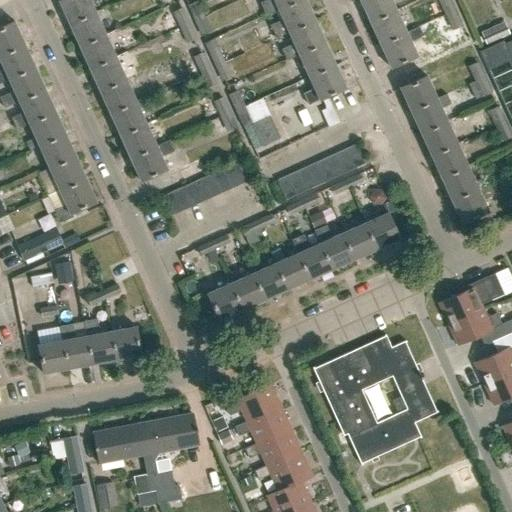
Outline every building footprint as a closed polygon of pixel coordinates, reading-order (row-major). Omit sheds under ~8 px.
[(57,0),(68,23),(94,11),(88,0),(57,0)] [(278,9),(298,0),(267,0),(260,3),(266,16),(278,10),(278,9)] [(288,32),(314,20),(304,0),(298,0),(278,9),(278,10),(283,20),(270,26),(276,38),(288,33),(288,32)] [(360,0),(370,21),(395,9),(391,0),(360,0)] [(444,16),(455,11),(450,0),(437,0),(444,16)] [(198,1),(187,6),(194,22),(205,17),(198,1)] [(179,28),(190,24),(183,8),(172,13),(179,28)] [(380,43),(406,32),(395,9),(370,21),(380,43)] [(79,46),(104,34),(94,11),(68,23),(79,46)] [(455,11),(444,16),(434,20),(441,36),(462,27),(455,11)] [(205,17),(194,22),(201,37),(212,32),(205,17)] [(298,54),(324,42),(314,20),(288,32),(288,33),(293,44),(280,49),(285,60),(298,54)] [(0,55),(23,45),(12,21),(0,26),(0,55)] [(486,45),(509,35),(503,22),(481,32),(486,45)] [(190,24),(179,28),(186,44),(197,39),(190,24)] [(391,66),(416,55),(410,41),(421,36),(417,27),(406,32),(380,43),(391,66)] [(89,68),(114,56),(104,34),(79,46),(89,68)] [(213,63),(223,58),(215,39),(204,44),(213,63)] [(334,65),(324,42),(298,54),(308,77),(334,65)] [(7,79),(33,67),(23,45),(0,55),(0,62),(4,71),(0,72),(0,83),(8,80),(7,79)] [(200,73),(210,68),(203,53),(193,58),(193,59),(199,73),(200,73)] [(89,68),(99,91),(125,79),(114,56),(89,68)] [(223,58),(213,63),(221,82),(232,77),(223,58)] [(193,59),(183,64),(189,77),(199,73),(193,59)] [(474,82),(485,77),(478,62),(467,67),(474,82)] [(334,65),(308,77),(314,89),(300,95),(305,106),(345,88),(334,65)] [(18,101),(43,89),(33,67),(7,79),(8,80),(13,91),(0,97),(0,99),(4,109),(18,103),(18,101)] [(210,68),(200,73),(207,89),(217,84),(210,68)] [(425,75),(400,87),(411,110),(436,99),(425,75)] [(485,77),(474,82),(468,84),(475,100),(481,97),(482,98),(492,93),(485,77)] [(109,113),(135,101),(125,79),(99,91),(109,113)] [(28,124),(54,112),(43,89),(18,101),(18,103),(23,112),(10,118),(15,130),(28,124)] [(238,91),(228,95),(235,111),(245,106),(238,91)] [(421,132),(446,121),(441,108),(449,104),(445,95),(436,99),(411,110),(421,132)] [(220,117),(230,113),(223,97),(213,102),(220,117)] [(119,136),(145,124),(135,101),(109,113),(119,136)] [(245,106),(235,111),(239,120),(241,126),(242,126),(252,121),(245,106)] [(495,127),(505,122),(498,107),(488,111),(495,127)] [(38,146),(64,134),(54,112),(28,124),(35,139),(26,143),(29,151),(38,147),(38,146)] [(230,113),(220,117),(227,133),(237,128),(230,113)] [(262,147),(280,139),(271,117),(253,125),(262,147)] [(421,132),(431,155),(456,143),(446,121),(421,132)] [(511,137),(505,122),(495,127),(502,142),(511,138),(511,137)] [(130,158),(155,146),(145,124),(119,136),(130,158)] [(48,168),(74,157),(64,134),(38,146),(38,147),(48,168)] [(168,141),(155,146),(130,158),(140,181),(166,170),(160,157),(173,151),(168,141)] [(441,177),(467,165),(456,143),(431,155),(441,177)] [(346,149),(354,169),(364,164),(356,145),(346,149)] [(336,154),(345,173),(354,169),(346,149),(336,154)] [(326,158),(335,177),(345,173),(336,154),(326,158)] [(511,172),(511,154),(509,155),(503,159),(510,174),(511,172)] [(172,161),(176,174),(196,168),(193,155),(172,161)] [(59,191),(84,179),(74,157),(48,168),(59,191)] [(316,163),(325,182),(335,177),(326,158),(316,163)] [(250,180),(242,161),(232,165),(240,184),(250,180)] [(307,167),(315,186),(325,182),(316,163),(307,167)] [(222,170),(231,189),(240,184),(232,165),(222,170)] [(477,188),(476,187),(467,165),(441,177),(451,199),(477,188)] [(297,172),(305,191),(315,186),(307,167),(297,172)] [(212,174),(221,193),(231,189),(222,170),(212,174)] [(287,176),(296,195),(305,191),(297,172),(287,176)] [(345,180),(349,189),(365,182),(361,173),(345,180)] [(203,179),(211,198),(221,193),(212,174),(203,179)] [(286,200),(296,195),(287,176),(277,181),(286,200)] [(84,179),(59,191),(65,206),(53,211),(59,224),(72,218),(70,214),(95,202),(84,179)] [(193,183),(201,202),(211,198),(203,179),(193,183)] [(333,196),(349,189),(345,180),(330,187),(333,196)] [(477,188),(451,199),(462,222),(487,211),(482,199),(493,194),(488,182),(476,187),(477,188)] [(183,188),(192,207),(201,202),(193,183),(183,188)] [(174,192),(182,211),(192,207),(183,188),(174,192)] [(172,216),(182,211),(174,192),(163,197),(172,216)] [(301,201),(304,208),(304,209),(320,202),(316,194),(301,201)] [(304,209),(304,208),(301,201),(285,208),(289,216),(304,209)] [(364,223),(376,248),(399,238),(387,212),(364,223)] [(308,218),(312,228),(324,222),(320,213),(308,218)] [(256,221),(260,230),(275,223),(271,214),(256,221)] [(244,237),(260,230),(256,221),(240,228),(244,237)] [(342,233),(331,238),(325,223),(313,229),(319,243),(331,269),(353,259),(342,233)] [(353,259),(376,248),(364,223),(342,233),(353,259)] [(211,241),(215,250),(231,243),(227,234),(211,241)] [(331,269),(319,243),(309,248),(302,234),(290,239),(297,253),(309,279),(331,269)] [(23,262),(45,252),(44,249),(38,236),(16,246),(23,262)] [(201,256),(215,250),(211,241),(178,256),(184,269),(203,260),(201,256)] [(286,289),(309,279),(297,253),(283,260),(275,244),(267,247),(275,263),(286,289)] [(264,299),(286,289),(275,263),(252,274),(264,299)] [(32,287),(53,283),(51,273),(30,277),(32,287)] [(242,310),(264,299),(252,274),(230,284),(242,310)] [(491,300),(504,294),(495,274),(466,287),(468,290),(439,303),(449,324),(483,308),(481,304),(491,300)] [(101,291),(105,299),(105,300),(121,293),(117,284),(101,291)] [(218,320),(242,310),(230,284),(206,294),(218,320)] [(90,307),(105,300),(105,299),(101,291),(86,298),(90,307)] [(41,318),(57,315),(56,305),(39,308),(41,318)] [(491,343),(511,333),(511,318),(501,324),(496,313),(487,317),(483,308),(449,324),(458,345),(486,333),(491,343)] [(116,359),(110,331),(98,334),(96,319),(83,321),(85,336),(86,336),(91,364),(116,359)] [(67,368),(91,364),(86,336),(85,336),(75,338),(73,324),(59,327),(62,341),(62,340),(67,368)] [(110,331),(116,359),(141,354),(135,326),(110,331)] [(484,384),(511,371),(511,333),(491,343),(498,340),(503,350),(475,363),(484,384)] [(420,376),(405,342),(406,341),(406,340),(391,347),(385,334),(384,335),(384,336),(314,368),(313,367),(312,367),(343,435),(347,433),(361,465),(362,464),(362,463),(419,437),(420,438),(421,437),(414,422),(438,412),(437,410),(436,411),(425,385),(421,378),(424,377),(423,374),(420,376)] [(42,373),(67,368),(62,340),(62,341),(37,345),(42,373)] [(511,371),(484,384),(494,404),(511,396),(511,371)] [(242,410),(246,421),(247,422),(281,407),(270,384),(236,399),(237,400),(225,405),(230,416),(242,410)] [(256,443),(257,445),(291,429),(281,407),(247,422),(246,421),(234,426),(239,436),(251,431),(256,443)] [(136,424),(143,455),(146,474),(150,491),(154,490),(156,504),(180,499),(178,485),(173,486),(170,470),(159,472),(155,472),(153,460),(158,452),(198,445),(196,431),(197,430),(196,427),(195,427),(192,413),(136,424)] [(511,444),(511,421),(503,425),(511,444)] [(99,463),(143,455),(136,424),(93,432),(96,446),(95,446),(95,450),(97,449),(99,463)] [(267,467),(301,452),(291,429),(257,445),(256,443),(244,449),(248,457),(260,452),(266,465),(267,467)] [(67,459),(81,457),(77,436),(51,441),(55,461),(66,459),(67,459)] [(300,479),(301,481),(312,476),(301,452),(267,467),(266,465),(254,470),(258,479),(270,474),(277,490),(300,479)] [(81,457),(67,459),(70,475),(84,473),(81,457)] [(137,493),(150,491),(146,474),(134,477),(137,493)] [(287,511),(310,502),(301,481),(300,479),(277,490),(278,490),(267,495),(274,511),(287,511)] [(99,509),(116,506),(112,482),(95,485),(99,509)] [(76,505),(90,502),(86,484),(72,486),(76,505)] [(91,511),(90,502),(76,505),(76,511),(91,511)] [(287,511),(315,511),(310,502),(287,511)]
